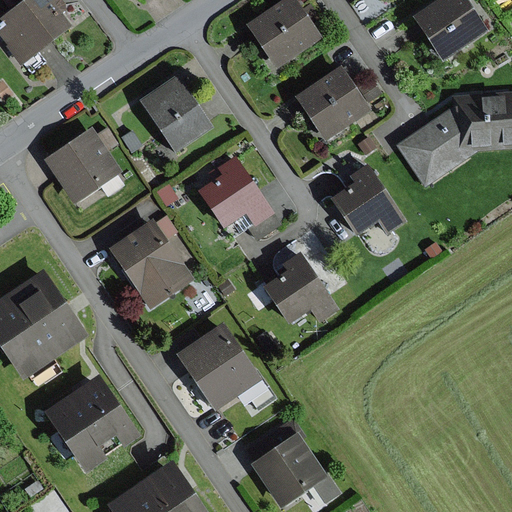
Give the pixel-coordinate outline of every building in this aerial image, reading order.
[(57,0),(24,0),(0,19),(0,42),(19,67),(68,30),(50,6),(57,0)] [(290,0),(286,0),(245,29),(252,37),(276,72),(320,41),(290,0)] [(461,0),(440,0),(410,21),(416,30),(441,65),(485,35),(461,0)] [(337,70),(294,100),(300,110),(324,144),(367,114),(337,70)] [(367,74),(354,82),(368,103),(381,95),(367,74)] [(175,79),(139,105),(175,155),(211,129),(203,117),(175,79)] [(2,83),(0,84),(0,100),(3,104),(13,97),(2,83)] [(511,95),(451,101),(452,109),(396,147),(424,189),(477,153),(511,149),(511,95)] [(107,129),(97,136),(108,152),(118,146),(107,129)] [(90,131),(43,163),(73,206),(120,174),(90,131)] [(132,132),(122,139),(132,154),(142,147),(132,132)] [(368,139),(357,146),(365,157),(376,150),(368,139)] [(263,203),(233,159),(217,171),(221,178),(195,196),(220,233),(235,223),(243,217),(258,240),(278,227),(263,203)] [(342,195),(331,203),(355,238),(376,224),(387,239),(408,225),(368,166),(349,179),(354,187),(342,195)] [(170,188),(157,195),(165,209),(178,202),(170,188)] [(166,218),(156,224),(166,240),(176,234),(166,218)] [(152,222),(108,252),(149,313),(193,284),(152,222)] [(436,244),(425,251),(432,260),(442,253),(436,244)] [(273,282),(261,290),(286,327),(310,311),(318,323),(335,312),(295,253),(276,265),(283,276),(273,282)] [(40,275),(0,302),(0,353),(21,384),(85,339),(40,275)] [(227,281),(217,288),(224,297),(233,291),(227,281)] [(221,325),(174,356),(213,415),(260,385),(221,325)] [(96,379),(42,415),(83,475),(137,439),(96,379)] [(257,465),(251,469),(280,511),(303,495),(314,511),(316,511),(342,495),(326,472),(323,474),(297,437),(257,465)] [(168,465),(104,508),(106,511),(200,511),(184,489),(168,465)] [(37,483),(24,492),(30,501),(43,492),(37,483)]
